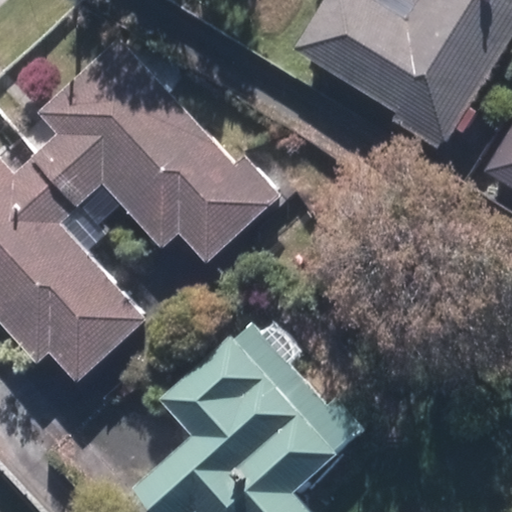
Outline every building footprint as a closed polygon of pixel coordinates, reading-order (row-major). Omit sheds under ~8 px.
[(511,0),(374,0),(369,9),(353,0),(326,0),(290,59),(394,124),(390,132),(438,162),(452,140),(459,145),(473,122),(465,117),(491,75),(511,40),(511,0)] [(163,255),(178,240),(207,268),(272,204),(117,47),(47,117),(41,122),(57,138),(28,168),(74,215),(99,190),(163,255)] [(511,133),(485,176),(511,193),(511,133)] [(51,238),(74,215),(28,168),(13,182),(0,168),(0,327),(42,370),(45,366),(69,390),(136,324),(51,238)] [(160,414),(191,447),(131,503),(139,511),(295,511),(285,501),(349,441),(249,333),(160,414)]
